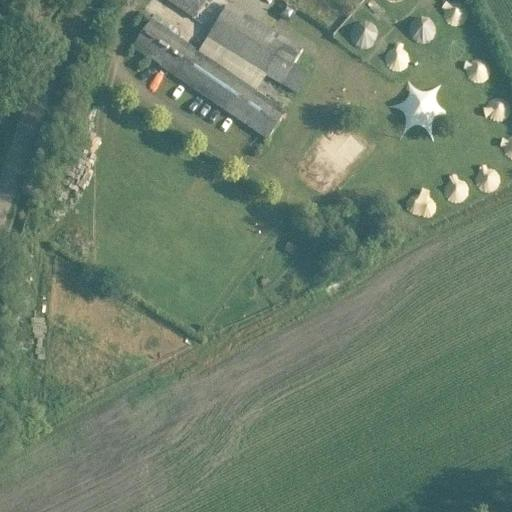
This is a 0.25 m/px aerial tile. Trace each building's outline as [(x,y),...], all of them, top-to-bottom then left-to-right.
[(162,0),(172,6),(194,21),(208,0),(278,0),(280,1),(280,0),(162,0)] [(434,41),(430,19),(410,23),(414,45),(434,41)] [(219,20),(207,42),(217,48),(230,55),(230,56),(240,62),(296,95),(307,77),(293,68),(302,53),(272,36),(265,47),(219,20)] [(133,50),(150,61),(267,141),(285,115),(151,24),(133,50)] [(373,49),(376,30),(354,27),(351,46),(373,49)] [(385,58),(389,70),(405,65),(401,53),(385,58)]
